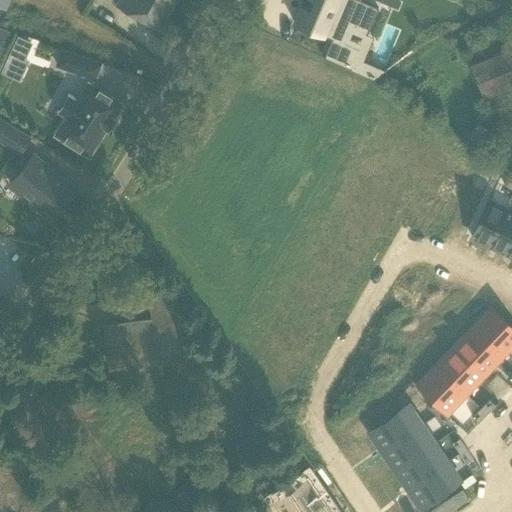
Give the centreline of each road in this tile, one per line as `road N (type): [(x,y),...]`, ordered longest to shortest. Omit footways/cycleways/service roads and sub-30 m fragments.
road 1 (residential): [(511,291),(434,254),(411,252),(392,262),(316,393),(319,445),(364,511)]
road 2 (residential): [(0,327),(120,182),(224,0)]
